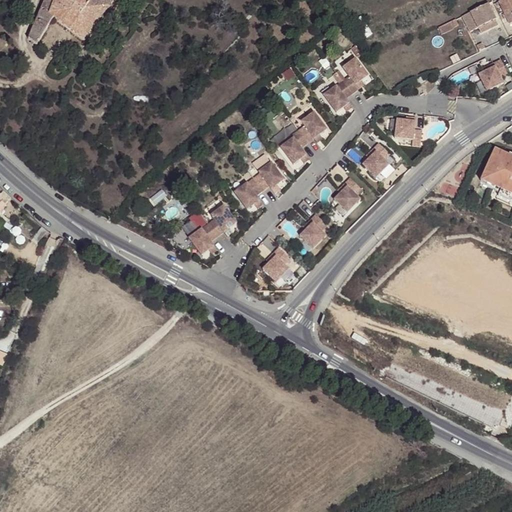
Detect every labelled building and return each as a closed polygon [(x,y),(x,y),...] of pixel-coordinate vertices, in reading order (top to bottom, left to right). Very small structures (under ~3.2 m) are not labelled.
[(45,0),(29,37),(38,44),(56,17),(84,37),(113,0),(45,0)] [(511,12),(511,0),(503,0),(499,2),(500,3),(504,13),(506,16),(511,12)] [(478,29),(479,29),(482,34),(498,27),(495,21),(496,20),(488,5),(470,13),(478,29)] [(470,34),(478,29),(470,13),(462,18),(470,34)] [(438,28),(441,35),(452,29),(452,28),(458,26),(455,20),(438,28)] [(478,50),(483,48),(481,42),(475,45),(478,50)] [(357,54),(361,52),(355,43),(351,46),(357,54)] [(345,77),(343,79),(352,91),(359,87),(355,82),(361,79),(368,73),(355,56),(343,65),(349,74),(345,77)] [(501,57),(493,61),(495,64),(486,68),(478,72),(486,89),(503,81),(500,75),(507,72),(501,57)] [(345,77),(339,68),(336,70),(343,79),(345,77)] [(343,79),(336,70),(333,72),(339,81),(343,79)] [(424,75),(415,79),(418,84),(426,80),(424,75)] [(339,81),(323,93),(336,110),(343,105),(349,101),(346,96),(352,91),(343,79),(339,81)] [(364,83),(361,79),(355,82),(359,87),(364,83)] [(421,84),(416,86),(420,95),(425,92),(421,84)] [(346,109),(352,105),(349,101),(343,105),(346,109)] [(305,124),(298,129),(308,142),(314,137),(320,133),(327,127),(314,110),(301,120),(305,124)] [(402,118),(394,116),(392,135),(410,138),(409,143),(417,144),(419,128),(411,127),(412,119),(402,118)] [(308,142),(298,129),(292,134),(293,136),(281,145),(294,163),(301,157),(307,153),(302,146),(308,142)] [(323,137),(320,133),(314,137),(317,141),(323,137)] [(381,144),(376,150),(378,153),(372,159),(365,165),(379,179),(383,175),(392,165),(387,161),(393,155),(381,144)] [(511,154),(494,147),(482,173),(496,180),(494,185),(500,188),(498,192),(497,194),(511,200),(511,198),(511,197),(511,154)] [(376,150),(369,157),(372,159),(378,153),(376,150)] [(259,171),(253,176),(263,189),(269,184),(271,187),(277,183),(284,177),(271,160),(258,169),(259,171)] [(395,168),(392,165),(383,175),(385,177),(395,168)] [(482,173),(480,178),(498,192),(500,188),(494,185),(496,180),(482,173)] [(234,190),(247,207),(254,201),(260,198),(256,193),(263,189),(253,176),(234,190)] [(334,198),(347,211),(361,198),(356,193),(362,188),(350,176),(344,182),(347,185),(340,192),(334,198)] [(344,182),(338,189),(340,192),(347,185),(344,182)] [(277,183),(271,187),(274,191),(280,186),(277,183)] [(12,198),(1,187),(0,188),(0,199),(1,201),(0,201),(0,212),(6,205),(12,198)] [(497,194),(496,197),(510,203),(511,200),(497,194)] [(263,202),(260,198),(254,201),(257,206),(263,202)] [(214,216),(207,221),(217,234),(223,229),(229,225),(236,220),(223,202),(210,212),(214,216)] [(321,229),(327,224),(316,212),(310,218),(312,221),(306,228),(299,234),(313,247),(326,234),(321,229)] [(303,225),(306,228),(312,221),(310,218),(303,225)] [(217,234),(207,221),(188,235),(201,253),(208,247),(213,243),(210,239),(217,234)] [(38,242),(47,231),(42,227),(33,238),(38,242)] [(290,257),(278,245),(272,251),(275,254),(268,260),(262,267),(275,280),(289,267),(284,262),(290,257)] [(266,258),(268,260),(275,254),(272,251),(266,258)]
